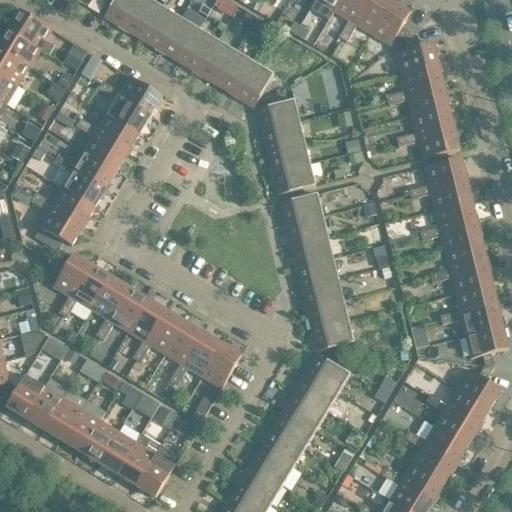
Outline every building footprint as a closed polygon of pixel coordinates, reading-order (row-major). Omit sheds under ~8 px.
[(104,0),(92,0),(88,7),(99,13),(106,1),(104,0)] [(115,0),(105,17),(124,29),(141,0),(115,0)] [(143,40),(163,7),(150,0),(141,0),(124,29),(143,40)] [(227,0),(222,0),(218,8),(231,16),(237,6),(227,0)] [(335,12),(342,0),(317,0),(317,1),(315,0),(311,0),(307,7),(315,12),(321,3),(335,12)] [(354,23),(367,0),(342,0),(335,12),(350,21),(354,23)] [(372,34),(392,1),(389,0),(367,0),(354,23),(350,21),(344,29),(352,34),(357,25),(372,34)] [(402,29),(411,13),(392,1),(372,34),(391,46),(397,36),(405,41),(413,36),(402,29)] [(161,51),(181,19),(163,7),(143,40),(161,51)] [(53,31),(21,11),(9,31),(41,50),(50,55),(55,47),(46,42),(53,31)] [(247,13),(243,20),(252,25),(256,18),(247,13)] [(260,37),(268,25),(257,18),(250,31),(260,37)] [(180,63),(200,30),(181,19),(161,51),(180,63)] [(295,22),(290,31),(296,35),(301,26),(295,22)] [(301,26),(296,35),(300,37),(305,40),(310,31),(301,26)] [(339,38),(347,43),(352,34),(344,29),(339,38)] [(200,30),(180,63),(198,74),(218,41),(200,30)] [(41,50),(9,31),(0,45),(0,50),(30,68),(41,50)] [(417,48),(413,36),(405,41),(408,51),(397,53),(402,75),(440,66),(434,44),(417,48)] [(218,41),(198,74),(217,85),(237,52),(218,41)] [(75,45),(64,63),(77,71),(88,53),(75,45)] [(30,68),(0,50),(0,75),(19,87),(30,68)] [(237,52),(217,85),(235,96),(255,63),(237,52)] [(94,55),(86,67),(96,74),(104,61),(94,55)] [(255,108),(274,75),(255,63),(235,96),(255,108)] [(407,96),(445,87),(440,66),(402,75),(406,92),(407,96)] [(65,72),(58,83),(67,89),(74,78),(65,72)] [(19,87),(0,75),(0,100),(7,105),(19,87)] [(163,97),(130,77),(121,93),(118,97),(151,116),(163,97)] [(104,82),(99,90),(108,95),(112,87),(104,82)] [(47,93),(60,101),(66,91),(54,83),(47,93)] [(107,115),(140,135),(151,116),(118,97),(121,93),(112,87),(108,95),(116,100),(107,115)] [(413,117),(450,108),(445,87),(407,96),(406,92),(397,94),(399,103),(408,101),(413,117)] [(387,97),(389,106),(399,103),(397,94),(387,97)] [(295,101),(258,110),(263,132),(301,122),(295,101)] [(39,115),(37,116),(47,122),(48,121),(54,111),(44,105),(39,115)] [(418,138),(455,129),(450,108),(413,117),(417,134),(418,138)] [(354,126),(350,112),(339,115),(342,129),(354,126)] [(96,133),(129,153),(140,135),(107,115),(99,129),(96,133)] [(81,119),(77,127),(85,132),(90,124),(81,119)] [(269,153),(306,143),(301,122),(263,132),(269,153)] [(85,152),(117,172),(129,153),(96,133),(99,129),(90,124),(85,132),(94,137),(85,152)] [(26,135),(25,135),(35,142),(36,141),(41,133),(41,131),(31,125),(31,126),(26,135)] [(423,160),(460,151),(455,129),(418,138),(417,134),(407,136),(409,145),(419,143),(423,160)] [(397,138),(399,147),(409,145),(407,136),(397,138)] [(347,144),(350,154),(361,151),(358,141),(347,144)] [(22,163),(30,149),(19,143),(11,156),(22,163)] [(306,143),(269,153),(274,174),(312,164),(306,143)] [(38,149),(33,156),(42,161),(46,154),(38,149)] [(74,170),(106,190),(117,172),(85,152),(76,166),(74,170)] [(362,152),(350,155),(352,164),(364,162),(362,152)] [(59,156),(54,164),(63,169),(68,161),(59,156)] [(425,168),(429,186),(431,190),(468,181),(462,159),(425,168)] [(62,189),(95,209),(106,190),(74,170),(76,166),(68,161),(63,169),(71,174),(62,189)] [(279,196),(317,186),(312,164),(274,174),(279,196)] [(345,168),(335,170),(336,178),(347,176),(345,168)] [(436,211),(473,202),(468,181),(431,190),(429,186),(420,188),(422,197),(432,195),(436,211)] [(16,186),(11,195),(21,201),(25,191),(16,186)] [(410,191),(412,200),(422,197),(420,188),(410,191)] [(51,207),(84,227),(95,209),(62,189),(54,203),(51,207)] [(37,193),(32,201),(40,206),(45,198),(37,193)] [(318,195),(281,204),(287,226),(324,217),(318,195)] [(49,211),(40,227),(72,246),(84,227),(51,207),(54,203),(45,198),(40,206),(49,211)] [(441,232),(478,223),(473,202),(436,211),(440,228),(441,232)] [(374,205),(365,208),(368,220),(377,217),(374,205)] [(292,247),(329,238),(324,217),(287,226),(292,247)] [(446,253),(483,244),(478,223),(441,232),(440,228),(430,230),(432,239),(442,237),(446,253)] [(382,238),(379,226),(371,228),(374,240),(382,238)] [(14,229),(3,232),(5,240),(16,237),(14,229)] [(420,233),(422,242),(432,239),(430,230),(420,233)] [(297,268),(334,259),(329,238),(292,247),(297,268)] [(451,274),(488,265),(483,244),(446,253),(450,270),(451,274)] [(55,288),(70,297),(74,299),(94,267),(74,255),(55,288)] [(377,257),(377,258),(380,268),(390,266),(387,255),(377,257)] [(334,259),(297,268),(302,289),(339,279),(334,259)] [(456,295),(494,286),(488,265),(451,274),(450,270),(440,272),(443,281),(452,279),(456,295)] [(92,310),(112,278),(94,267),(74,299),(70,297),(65,305),(73,310),(78,302),(92,310)] [(431,275),(433,283),(443,281),(440,272),(431,275)] [(111,322),(131,289),(112,278),(92,310),(107,319),(111,322)] [(339,279),(302,289),(307,310),(344,300),(339,279)] [(462,316),(499,307),(494,286),(456,295),(460,312),(462,316)] [(18,292),(17,292),(21,307),(33,304),(32,302),(29,289),(18,292)] [(129,333),(149,300),(131,289),(111,322),(107,319),(102,328),(110,333),(115,324),(129,333)] [(148,344),(168,311),(149,300),(129,333),(144,342),(148,344)] [(344,300),(307,310),(312,331),(350,321),(344,300)] [(60,314),(68,319),(73,310),(65,305),(60,314)] [(467,337),(504,328),(499,307),(462,316),(460,312),(451,314),(453,323),(463,321),(467,337)] [(166,355),(186,322),(168,311),(148,344),(144,342),(139,350),(147,355),(152,347),(166,355)] [(48,315),(45,321),(55,328),(62,317),(55,313),(48,315)] [(441,316),(443,325),(453,323),(451,314),(441,316)] [(37,317),(27,319),(31,333),(40,330),(37,317)] [(318,353),(355,343),(350,321),(312,331),(318,353)] [(185,366),(205,333),(186,322),(166,355),(181,364),(185,366)] [(97,337),(105,341),(110,333),(102,328),(97,337)] [(483,356),(486,366),(485,366),(493,370),(495,367),(492,354),(509,350),(504,328),(467,337),(472,359),(483,356)] [(70,329),(65,337),(72,342),(77,333),(70,329)] [(33,355),(45,335),(40,331),(28,334),(33,355)] [(203,377),(223,345),(205,333),(185,366),(181,364),(176,373),(184,377),(189,369),(203,377)] [(49,338),(42,349),(50,354),(58,343),(49,338)] [(203,377),(222,389),(242,356),(223,345),(203,377)] [(408,349),(401,350),(403,360),(410,359),(408,349)] [(81,357),(70,350),(65,359),(75,365),(81,357)] [(134,359),(142,364),(147,355),(139,350),(134,359)] [(351,375),(318,355),(307,375),(339,394),(351,375)] [(114,359),(110,367),(119,373),(124,365),(114,359)] [(0,396),(5,400),(7,396),(4,386),(10,384),(5,362),(0,363),(0,396)] [(83,372),(99,382),(106,372),(89,362),(83,372)] [(479,376),(469,371),(457,390),(490,410),(502,390),(487,381),(493,370),(485,366),(479,376)] [(171,381),(179,386),(184,377),(176,373),(171,381)] [(295,393),(328,413),(339,394),(307,375),(295,393)] [(18,389),(10,384),(4,386),(7,396),(5,400),(10,403),(7,408),(26,420),(45,388),(26,376),(18,389)] [(113,376),(108,384),(119,391),(124,383),(113,376)] [(50,381),(45,388),(26,420),(45,431),(64,399),(68,392),(50,381)] [(381,386),(375,397),(386,404),(392,392),(381,386)] [(446,408),(479,428),(490,410),(457,390),(449,404),(446,408)] [(284,411),(317,431),(328,413),(295,393),(284,411)] [(432,394),(427,402),(435,407),(440,399),(432,394)] [(148,398),(140,411),(152,418),(160,405),(148,398)] [(193,418),(202,424),(214,403),(206,398),(193,418)] [(82,410),(64,399),(45,431),(63,442),(82,410)] [(435,427),(468,447),(479,428),(446,408),(449,404),(440,399),(435,407),(444,412),(435,427)] [(88,401),(82,410),(63,442),(82,453),(101,421),(106,412),(88,401)] [(179,417),(166,409),(159,420),(172,428),(179,417)] [(273,430),(306,450),(317,431),(284,411),(273,430)] [(180,417),(172,429),(183,436),(190,424),(180,417)] [(101,421),(82,453),(100,464),(119,432),(101,421)] [(424,445),(457,465),(468,447),(435,427),(426,441),(424,445)] [(376,429),(371,438),(381,444),(387,435),(376,429)] [(262,448),(295,468),(306,450),(273,430),(262,448)] [(352,431),(346,441),(357,448),(363,438),(352,431)] [(409,431),(404,439),(413,444),(418,436),(409,431)] [(119,432),(100,464),(119,476),(138,444),(119,432)] [(143,435),(138,444),(119,476),(137,487),(156,455),(146,449),(151,440),(143,435)] [(413,464),(446,484),(457,465),(424,445),(426,441),(418,436),(413,444),(422,449),(413,464)] [(156,498),(181,458),(161,446),(156,455),(137,487),(156,498)] [(295,468),(262,448),(251,467),(283,487),(295,468)] [(340,459),(335,467),(344,472),(349,465),(340,459)] [(402,482),(434,502),(446,484),(413,464),(404,478),(402,482)] [(283,487),(251,467),(239,485),(272,505),(283,487)] [(387,468),(382,476),(391,481),(396,473),(387,468)] [(390,501),(408,511),(428,511),(434,502),(402,482),(404,478),(396,473),(391,481),(399,486),(390,501)] [(268,511),(272,505),(239,485),(228,504),(241,511),(268,511)] [(329,496),(321,492),(314,503),(322,507),(329,496)] [(408,511),(390,501),(383,511),(408,511)]
